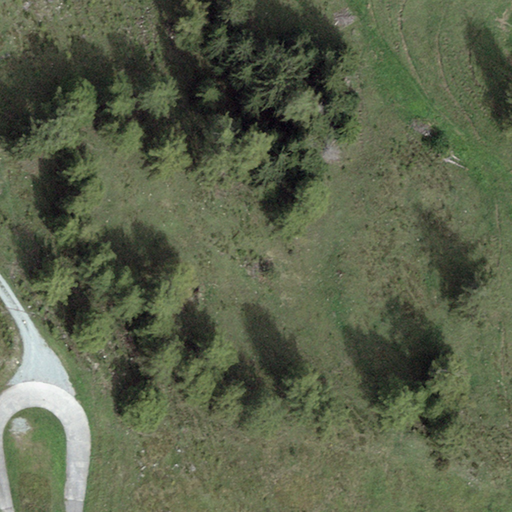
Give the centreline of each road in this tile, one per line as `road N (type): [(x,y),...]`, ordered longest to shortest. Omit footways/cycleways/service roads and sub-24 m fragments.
road 1 (track): [(77,511),(80,437),(56,407),(23,405),(0,425)]
road 2 (track): [(0,170),(23,322)]
road 3 (track): [(56,407),(23,322),(0,291)]
